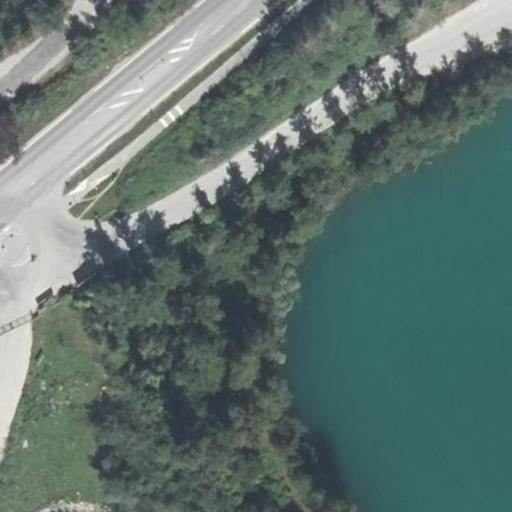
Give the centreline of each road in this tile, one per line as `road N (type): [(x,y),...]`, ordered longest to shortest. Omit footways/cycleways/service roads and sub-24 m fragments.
road 1 (secondary): [(0,223),(267,0)]
road 2 (secondary): [(215,0),(0,180)]
